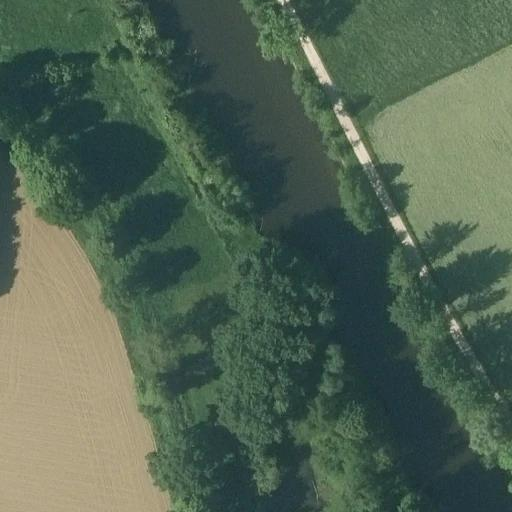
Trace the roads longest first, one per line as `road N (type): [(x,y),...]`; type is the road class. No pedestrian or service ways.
road 1 (track): [(286,0),(511,416)]
road 2 (track): [(315,376),(102,0)]
road 3 (track): [(182,511),(117,293),(47,194),(0,148)]
road 4 (track): [(270,302),(255,511)]
